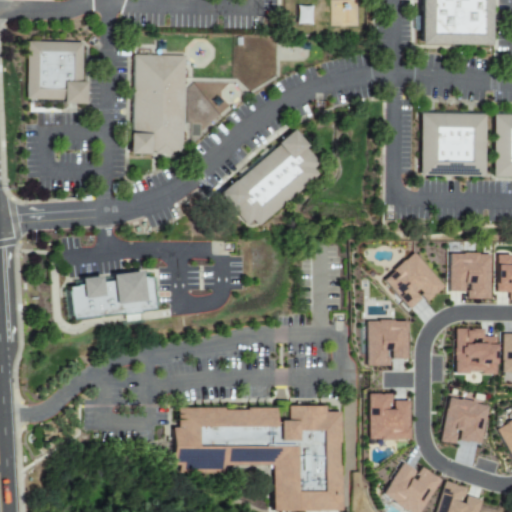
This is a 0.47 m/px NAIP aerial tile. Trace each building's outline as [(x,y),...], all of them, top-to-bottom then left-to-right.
[(415,0),(415,44),(486,45),(486,0),(415,0)] [(308,24),(308,7),(295,6),(294,24),(308,24)] [(23,101),(82,102),(82,82),(79,82),(80,43),(24,42),(23,101)] [(182,56),(130,55),(127,155),(179,156),(182,56)] [(181,138),(184,135),(192,136),(192,142),(202,134),(202,129),(227,109),(219,99),(205,111),(199,111),(199,119),(191,119),(182,107),(181,138)] [(480,177),(481,115),(417,113),(416,176),(480,177)] [(489,177),(511,177),(511,115),(490,115),(489,177)] [(216,193),(241,226),(249,220),(254,226),(322,172),(291,133),(216,193)] [(379,281),(406,310),(419,298),(423,302),(440,286),(409,253),(379,281)] [(446,292),(464,292),(463,299),(486,300),(487,254),(446,254),(446,292)] [(511,300),(511,256),(493,256),(492,293),(506,293),(506,300),(511,300)] [(67,320),(151,310),(147,277),(138,278),(137,272),(108,275),(108,281),(98,282),(97,276),(76,279),(77,286),(63,287),(67,320)] [(404,360),(404,321),(363,321),(363,367),(386,367),(385,360),(404,360)] [(492,375),(493,337),(479,337),(480,330),(451,329),(450,374),(492,375)] [(498,334),(498,374),(511,374),(511,344),(511,335),(498,334)] [(365,440),(406,440),(406,401),(388,401),(388,395),(364,395),(365,440)] [(485,405),(444,398),(436,442),(452,445),(453,441),(478,445),(485,405)] [(278,511),(336,511),(336,412),(321,412),(321,406),(284,407),(284,421),(272,421),(272,409),(174,410),(174,428),(168,428),(168,466),(175,466),(175,469),(268,468),(268,511),(278,511)] [(511,413),(511,412),(502,417),(505,423),(493,429),(511,467),(511,413)] [(377,496),(402,511),(416,511),(436,479),(417,468),(414,473),(398,463),(377,496)] [(431,511),(474,511),(477,501),(461,496),(463,488),(440,482),(431,511)]
